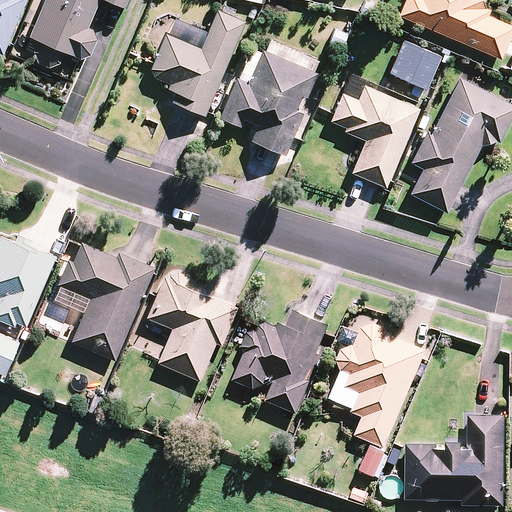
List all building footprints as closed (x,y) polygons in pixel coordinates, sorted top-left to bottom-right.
[(0,0),(0,53),(1,53),(23,0),(0,0)] [(63,52),(78,58),(89,53),(96,38),(91,29),(86,27),(97,0),(107,0),(123,7),(126,0),(42,0),(27,36),(36,40),(32,51),(37,62),(47,66),(58,62),(63,52)] [(478,0),(403,0),(397,14),(498,57),(511,26),(474,10),(478,0)] [(173,92),(170,100),(202,114),(242,21),(216,10),(207,31),(173,16),(165,34),(148,74),(168,82),(165,89),(173,92)] [(447,51),(429,44),(424,59),(442,65),(447,51)] [(280,152),(298,111),(292,108),(297,96),(303,99),(314,72),(261,49),(247,82),(235,77),(218,116),(238,125),(241,117),(256,123),(249,139),(280,152)] [(511,111),(511,105),(458,78),(433,128),(427,125),(409,161),(421,167),(409,193),(445,211),(479,142),(498,139),(511,111)] [(344,125),(342,129),(364,139),(351,171),(384,185),(416,108),(363,86),(357,100),(341,93),(330,119),(344,125)] [(0,318),(12,324),(14,321),(25,326),(56,256),(15,238),(13,242),(0,236),(0,318)] [(70,340),(89,348),(85,357),(95,361),(98,352),(114,359),(153,267),(112,250),(110,254),(78,240),(54,296),(84,309),(70,340)] [(238,307),(164,275),(146,317),(174,329),(160,363),(201,380),(218,341),(223,343),(238,307)] [(267,397),(298,411),(322,358),(311,353),(324,325),(292,310),(285,325),(262,314),(256,328),(253,329),(251,329),(249,330),(247,332),(246,333),(244,335),(243,337),(242,339),(242,341),(242,343),(242,345),(242,347),(243,349),(244,351),(245,353),(233,379),(253,388),(254,388),(255,387),(257,387),(258,386),(259,386),(260,385),(261,384),(262,384),(263,383),(264,382),(265,381),(266,380),(267,379),(267,378),(268,377),(275,380),(267,397)] [(355,435),(369,441),(358,470),(379,479),(391,450),(384,447),(424,350),(383,333),(385,329),(384,327),(383,326),(381,325),(379,323),(378,323),(376,322),(374,322),(372,322),(370,322),(368,323),(366,323),(364,325),(363,326),(362,327),(360,329),(352,347),(350,348),(347,348),(345,349),(343,351),(342,352),(340,354),(339,356),(338,358),(337,360),(337,364),(339,368),(350,373),(345,386),(359,392),(351,411),(363,416),(355,435)] [(19,343),(0,334),(0,372),(5,374),(19,343)] [(105,403),(91,401),(89,418),(104,420),(105,403)] [(446,439),(446,446),(406,445),(405,499),(462,500),(462,504),(502,505),(504,415),(468,414),(467,446),(463,446),(463,439),(446,439)]
